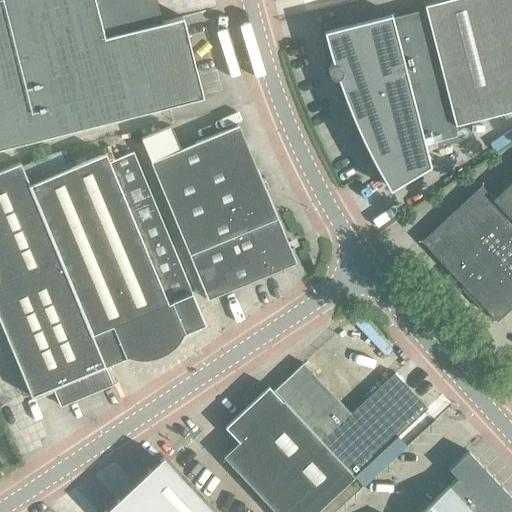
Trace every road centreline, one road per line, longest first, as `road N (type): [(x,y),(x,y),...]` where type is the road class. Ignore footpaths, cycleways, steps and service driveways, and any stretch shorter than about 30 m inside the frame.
road 1 (unclassified): [(0,509),(362,269)]
road 2 (unclassified): [(362,269),(302,158),(248,0)]
road 3 (unclassified): [(511,436),(362,269)]
